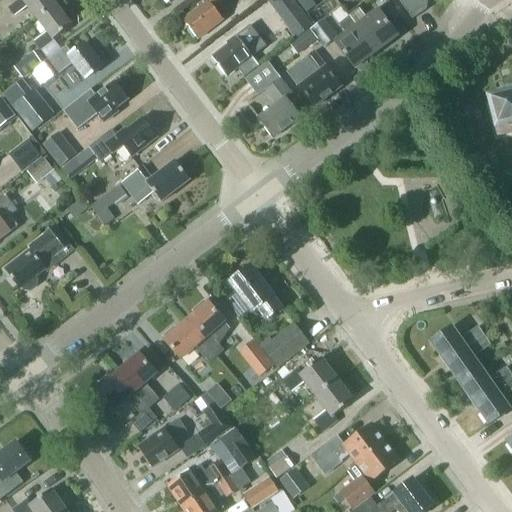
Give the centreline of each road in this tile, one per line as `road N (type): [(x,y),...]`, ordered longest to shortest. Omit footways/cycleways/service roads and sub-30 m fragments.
road 1 (residential): [(262,195),(450,46),(488,0)]
road 2 (residential): [(23,375),(262,195)]
road 3 (residential): [(111,0),(262,195)]
road 4 (residential): [(361,326),(500,511)]
road 5 (unclassified): [(129,511),(23,375)]
road 6 (residential): [(262,195),(361,326)]
road 7 (residential): [(361,326),(393,305),(511,276)]
